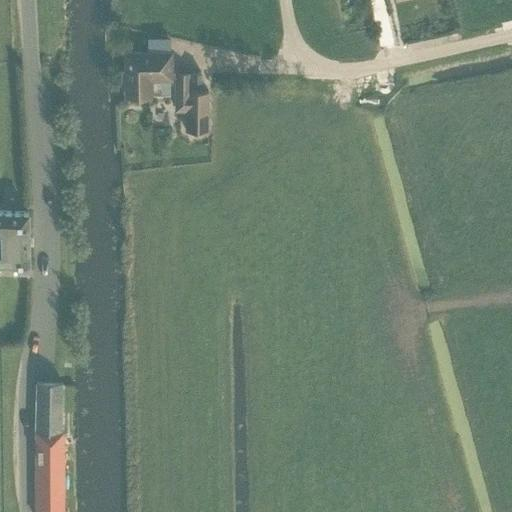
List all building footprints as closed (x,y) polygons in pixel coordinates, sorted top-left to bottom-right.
[(124,52),(125,93),(170,93),(169,77),(170,77),(170,51),(169,51),(169,38),(149,38),(149,51),(124,52)] [(208,91),(189,91),(189,71),(176,71),(176,110),(186,110),(186,131),(208,131),(208,91)] [(192,72),(193,81),(203,81),(203,71),(192,72)] [(0,269),(29,269),(28,212),(0,212),(0,269)] [(35,428),(61,429),(62,383),(36,382),(35,428)] [(63,430),(61,429),(35,430),(35,474),(64,474),(64,464),(72,464),(72,452),(64,452),(63,430)] [(64,498),(64,474),(35,474),(35,511),(71,511),(72,498),(64,498)]
